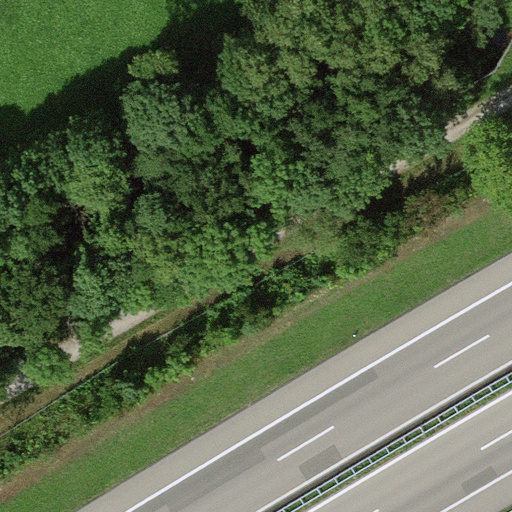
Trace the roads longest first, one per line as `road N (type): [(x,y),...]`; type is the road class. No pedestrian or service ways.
road 1 (track): [(511,105),(0,382)]
road 2 (motorway): [(511,325),(197,511)]
road 3 (motorway): [(379,511),(511,433)]
